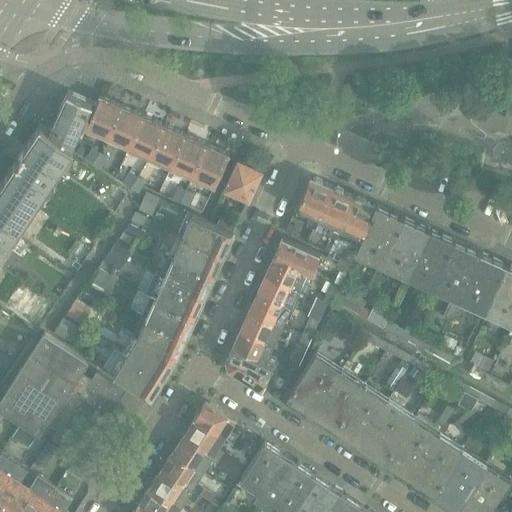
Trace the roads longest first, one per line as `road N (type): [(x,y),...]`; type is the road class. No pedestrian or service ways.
road 1 (residential): [(0,123),(41,70),(99,56),(128,60),(300,143)]
road 2 (residential): [(418,511),(194,369)]
road 3 (residential): [(300,143),(194,369)]
road 4 (secondary): [(23,3),(209,41),(262,23)]
road 5 (residential): [(511,239),(300,143)]
road 6 (secondary): [(459,17),(348,28),(262,23)]
road 7 (residential): [(194,369),(102,511)]
